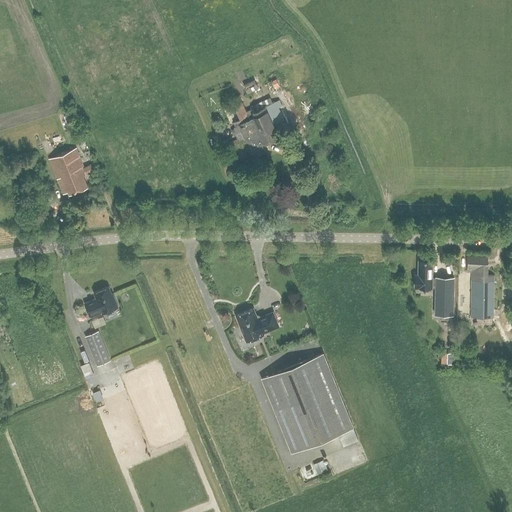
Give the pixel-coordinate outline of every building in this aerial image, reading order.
[(254,80),(243,85),(248,94),(259,89),(254,80)] [(261,145),(294,131),(280,99),(272,102),(270,97),(252,105),(253,108),(244,112),(247,119),(237,124),(252,158),(264,152),(261,145)] [(87,175),(93,173),(90,165),(84,168),(77,149),(49,160),(64,196),(69,194),(69,197),(88,189),(84,178),(88,177),(87,175)] [(472,272),(471,298),(471,317),(493,317),(494,274),(488,274),(488,256),(467,255),(467,272),(472,272)] [(454,278),(436,277),(436,278),(432,278),(432,269),(432,261),(421,260),(419,260),(419,275),(415,275),(415,288),(436,288),(435,315),(453,315),(454,278)] [(102,313),(118,306),(114,297),(113,297),(108,286),(93,292),(96,298),(84,302),(90,316),(101,311),(102,313)] [(257,318),(253,308),(236,315),(247,341),(263,334),(262,332),(278,326),(273,312),(257,318)] [(111,360),(98,331),(85,336),(97,366),(111,360)] [(323,352),(262,378),(292,452),(339,432),(343,443),(358,437),(323,352)] [(102,389),(96,391),(99,400),(105,398),(102,389)] [(316,463),(321,475),(331,471),(325,459),(316,463)]
